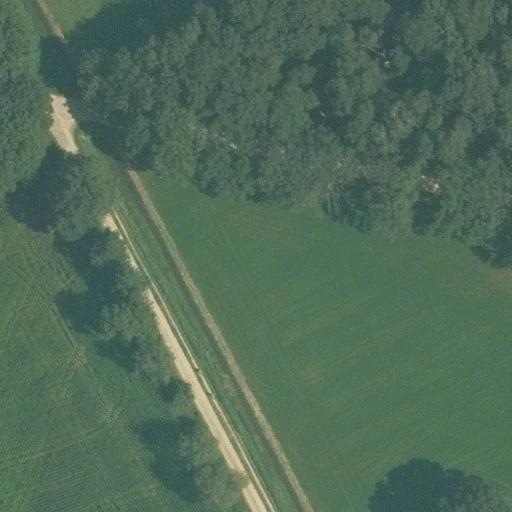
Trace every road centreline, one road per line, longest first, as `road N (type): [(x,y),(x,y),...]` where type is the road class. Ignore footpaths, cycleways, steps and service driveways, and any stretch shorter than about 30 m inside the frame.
road 1 (track): [(511,201),(47,105)]
road 2 (track): [(47,105),(255,511)]
road 3 (unclassified): [(0,93),(47,105),(0,17)]
